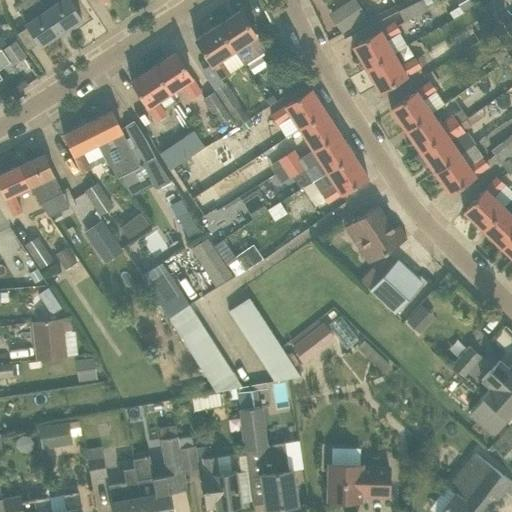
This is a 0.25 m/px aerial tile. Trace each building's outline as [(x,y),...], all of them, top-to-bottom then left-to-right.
[(25,23),(40,46),(61,32),(46,9),(40,0),(20,0),(26,8),(20,12),(26,22),(25,23)] [(61,32),(82,18),(70,0),(59,0),(46,9),(61,32)] [(356,0),(347,0),(328,12),(342,32),(367,16),(356,0)] [(421,0),(398,10),(404,21),(429,10),(423,0),(421,0)] [(453,18),(463,12),(476,5),(472,0),(456,0),(459,6),(450,11),(453,18)] [(495,12),(505,6),(501,0),(489,0),(488,1),(495,12)] [(244,63),(266,49),(240,9),(218,23),(244,63)] [(399,32),(400,31),(395,21),(353,46),(367,68),(403,47),(404,48),(407,46),(399,32)] [(244,63),(218,23),(196,38),(221,79),(231,72),(244,63)] [(2,48),(10,61),(13,65),(26,56),(16,40),(2,48)] [(285,53),(280,44),(272,49),(277,58),(285,53)] [(510,55),(503,45),(491,53),(499,63),(510,55)] [(367,68),(380,91),(421,66),(416,56),(411,59),(404,48),(403,47),(367,68)] [(0,49),(0,79),(2,78),(0,75),(0,67),(10,61),(2,48),(0,49)] [(201,92),(175,51),(153,66),(171,92),(183,84),(192,98),(201,92)] [(153,66),(131,80),(157,121),(167,114),(158,101),(171,92),(153,66)] [(430,81),(391,108),(406,129),(432,111),(431,110),(424,99),(436,90),(430,81)] [(238,103),(226,83),(216,89),(229,109),(238,103)] [(326,110),(312,88),(310,90),(271,115),(277,124),(290,115),(299,128),(326,110)] [(202,98),(211,112),(219,124),(231,117),(214,90),(202,98)] [(420,151),(460,123),(459,123),(468,117),(454,97),(449,99),(449,98),(431,110),(432,111),(406,129),(420,151)] [(137,162),(112,110),(87,122),(104,156),(104,155),(117,172),(137,162)] [(299,128),(312,150),(340,132),(326,110),(299,128)] [(253,124),(249,118),(240,124),(244,130),(253,124)] [(87,122),(63,134),(82,173),(91,169),(88,163),(104,156),(87,122)] [(460,123),(420,151),(435,172),(475,144),(474,144),(466,132),(460,123)] [(170,167),(204,146),(194,130),(160,151),(170,167)] [(320,176),(327,171),(354,154),(340,132),(312,150),(300,158),(285,167),(291,176),(305,168),(313,181),(320,176)] [(511,133),(492,150),(502,162),(511,154),(511,133)] [(156,158),(147,140),(134,146),(143,164),(156,158)] [(435,172),(450,193),(489,166),(482,156),(475,144),(435,172)] [(300,158),(294,149),(280,159),(285,167),(300,158)] [(62,191),(44,153),(20,164),(30,186),(46,178),(54,195),(62,191)] [(328,202),(368,176),(354,154),(327,171),(335,183),(321,192),(328,202)] [(511,171),(511,155),(502,164),(510,173),(511,171)] [(183,178),(193,172),(185,160),(176,167),(183,178)] [(20,164),(0,173),(0,185),(14,215),(23,211),(14,193),(30,186),(20,164)] [(496,176),(464,211),(483,229),(504,206),(494,196),(505,184),(496,176)] [(163,182),(171,203),(180,199),(171,178),(163,182)] [(113,207),(97,182),(85,191),(100,215),(113,207)] [(344,226),(368,263),(390,249),(407,238),(403,232),(398,236),(378,205),(344,226)] [(501,247),(511,235),(511,213),(504,206),(483,229),(501,247)] [(200,229),(189,209),(177,216),(188,236),(200,229)] [(138,233),(128,220),(121,225),(130,238),(138,233)] [(117,241),(105,224),(88,236),(100,253),(117,241)] [(511,235),(501,247),(511,256),(511,235)] [(40,268),(52,258),(38,236),(25,245),(40,268)] [(235,258),(244,270),(262,258),(253,243),(234,256),(235,258)] [(65,269),(77,262),(67,246),(55,253),(65,269)] [(215,286),(232,275),(214,246),(196,257),(215,286)] [(421,284),(396,261),(382,276),(373,267),(360,279),(370,288),(395,312),(421,284)] [(43,277),(37,268),(28,273),(34,282),(43,277)] [(189,304),(175,283),(173,279),(153,292),(169,317),(189,304)] [(46,303),(55,297),(48,287),(39,293),(46,303)] [(0,292),(0,295),(0,302),(9,301),(8,291),(0,292)] [(256,306),(250,297),(249,296),(229,309),(236,319),(256,306)] [(175,326),(195,313),(189,304),(169,317),(175,326)] [(406,320),(420,333),(436,316),(421,304),(406,320)] [(236,319),(242,329),(262,317),(256,306),(236,319)] [(201,323),(195,313),(175,326),(181,335),(201,323)] [(32,321),(36,358),(68,355),(65,334),(74,333),(72,317),(32,321)] [(242,329),(249,339),(269,327),(265,320),(262,317),(242,329)] [(293,345),(306,363),(337,339),(324,322),(293,345)] [(187,345),(207,332),(201,323),(181,335),(187,345)] [(249,339),(255,350),(275,337),(269,327),(249,339)] [(193,354),(213,341),(207,332),(187,345),(193,354)] [(282,347),(277,339),(275,337),(255,350),(262,360),(282,347)] [(392,366),(373,348),(366,340),(358,347),(385,373),(392,366)] [(199,363),(219,351),(213,341),(193,354),(199,363)] [(464,377),(482,357),(469,345),(452,365),(464,377)] [(262,360),(268,370),(288,357),(282,347),(262,360)] [(205,372),(225,360),(219,351),(199,363),(205,372)] [(94,356),(76,359),(79,380),(97,378),(94,356)] [(300,375),(288,357),(268,370),(275,380),(300,375)] [(480,380),(489,388),(481,396),(494,408),(511,388),(511,362),(508,367),(500,359),(480,380)] [(211,382),(230,369),(225,360),(205,372),(211,382)] [(0,363),(0,376),(13,375),(13,374),(12,362),(0,363)] [(12,362),(13,374),(23,373),(21,362),(12,362)] [(241,386),(230,369),(211,382),(217,391),(241,386)] [(257,388),(238,391),(237,392),(238,398),(240,408),(260,405),(257,388)] [(505,419),(511,411),(511,388),(494,408),(505,419)] [(196,407),(222,403),(221,392),(195,395),(196,407)] [(245,449),(250,476),(261,474),(267,508),(281,506),(282,509),(293,508),(293,506),(299,505),(294,468),(288,468),(285,442),(268,445),(261,405),(260,405),(240,408),(239,408),(244,449),(245,449)] [(81,429),(80,420),(70,422),(71,431),(81,429)] [(511,422),(489,447),(511,469),(511,422)] [(55,447),(51,424),(39,426),(42,449),(55,447)] [(159,427),(161,438),(177,436),(175,424),(159,427)] [(177,437),(179,447),(181,462),(183,471),(204,468),(204,474),(202,474),(207,508),(208,508),(208,503),(216,502),(217,507),(223,507),(223,511),(236,509),(235,505),(241,504),(236,470),(218,472),(216,455),(211,456),(210,444),(196,446),(196,444),(193,445),(191,435),(177,437)] [(181,462),(179,447),(177,437),(177,436),(161,438),(165,465),(181,462)] [(86,449),(92,478),(107,476),(102,446),(86,449)] [(440,511),(485,511),(504,488),(511,494),(511,479),(474,452),(447,485),(455,492),(440,511)] [(361,464),(359,464),(358,461),(331,461),(331,463),(329,463),(328,499),(352,500),(352,494),(389,495),(389,481),(389,467),(361,466),(361,464)] [(165,465),(166,475),(137,479),(137,480),(142,511),(173,511),(170,492),(186,489),(183,471),(181,462),(165,465)] [(142,511),(137,480),(109,485),(112,501),(111,501),(112,511),(142,511)] [(82,511),(78,491),(64,494),(67,510),(57,511),(82,511)] [(20,494),(2,497),(3,498),(5,511),(51,511),(49,496),(21,501),(20,494)]
